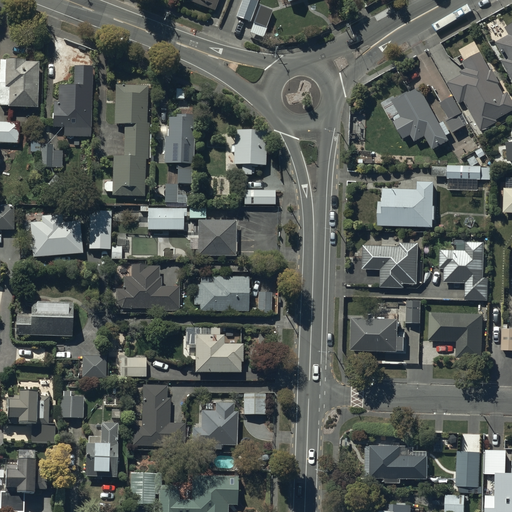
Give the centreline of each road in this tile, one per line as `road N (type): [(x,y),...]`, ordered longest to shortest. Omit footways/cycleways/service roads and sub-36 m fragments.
road 1 (tertiary): [(310,123),(308,394)]
road 2 (tertiary): [(64,0),(274,83)]
road 3 (unclassified): [(308,394),(511,401)]
road 4 (unclassified): [(319,74),(453,0)]
